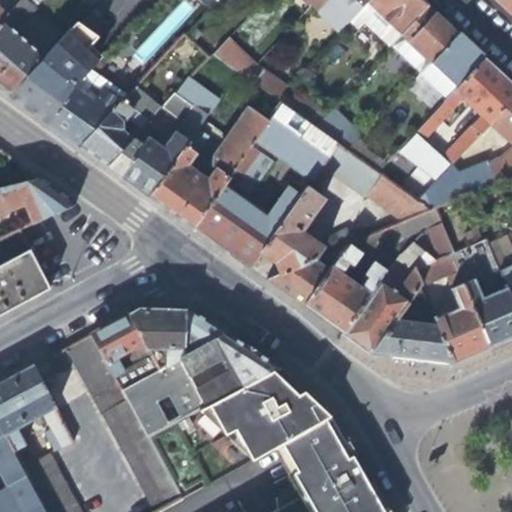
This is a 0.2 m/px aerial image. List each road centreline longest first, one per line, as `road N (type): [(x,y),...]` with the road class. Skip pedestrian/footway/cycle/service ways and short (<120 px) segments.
road 1 (tertiary): [(381,428),(320,355),(177,248)]
road 2 (residential): [(0,121),(177,248)]
road 3 (tertiary): [(177,248),(162,265),(0,346)]
road 4 (tertiary): [(511,373),(381,428)]
